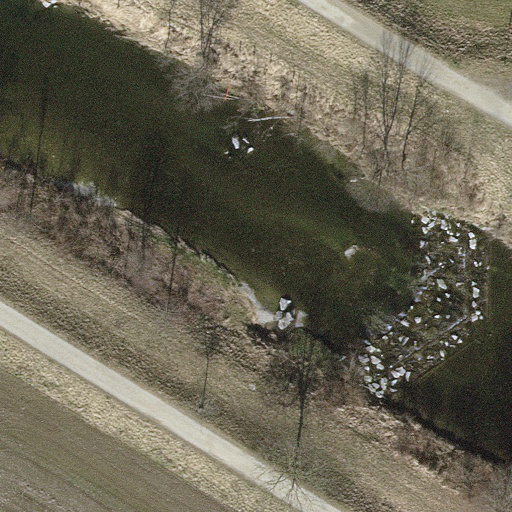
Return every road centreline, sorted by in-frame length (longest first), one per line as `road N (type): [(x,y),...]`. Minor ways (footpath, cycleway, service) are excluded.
road 1 (track): [(322,511),(0,317)]
road 2 (track): [(511,112),(330,0)]
